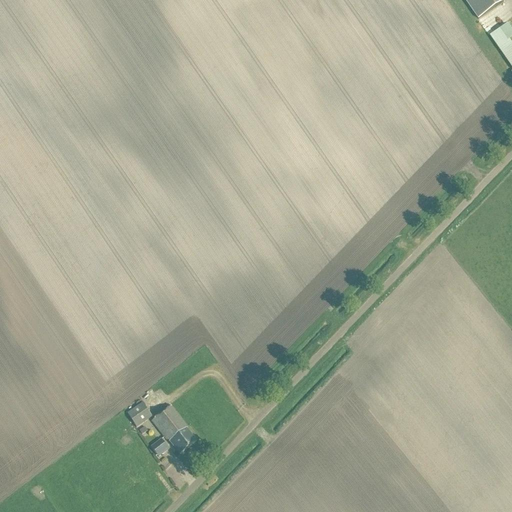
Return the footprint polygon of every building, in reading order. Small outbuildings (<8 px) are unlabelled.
[(464,0),(478,20),(504,2),(502,0),(464,0)] [(511,30),(508,24),(490,37),(511,69),(511,72),(511,73),(511,45),(509,41),(511,39),(511,30)] [(136,428),(152,417),(142,404),(126,414),(136,428)] [(185,427),(170,407),(151,422),(166,442),(167,441),(177,454),(194,441),(184,428),(185,427)] [(145,428),(139,431),(142,436),(148,432),(145,428)] [(162,439),(150,447),(157,457),(169,448),(162,439)]
